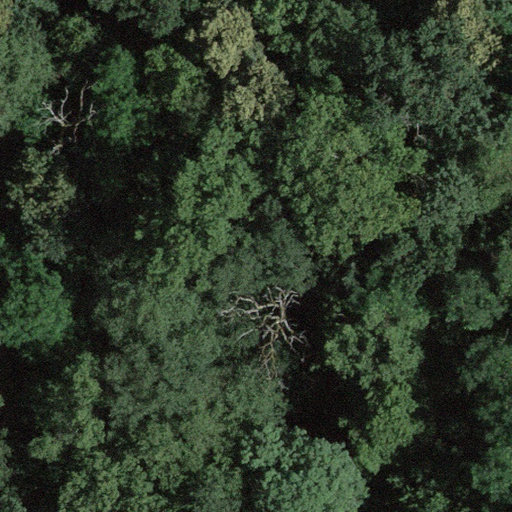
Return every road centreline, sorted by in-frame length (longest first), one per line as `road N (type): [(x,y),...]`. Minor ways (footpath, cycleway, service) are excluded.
road 1 (track): [(0,351),(7,431),(36,511)]
road 2 (track): [(396,0),(446,47),(511,80)]
